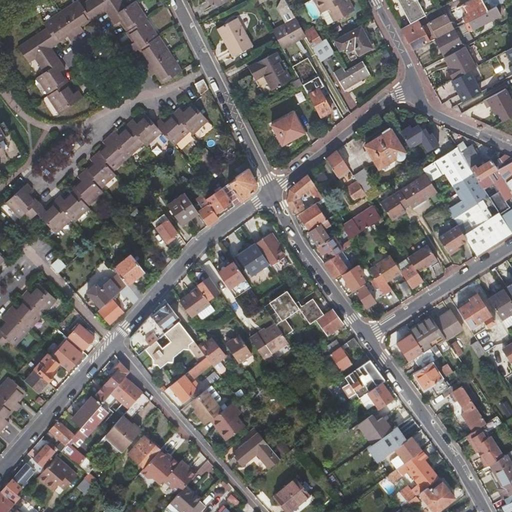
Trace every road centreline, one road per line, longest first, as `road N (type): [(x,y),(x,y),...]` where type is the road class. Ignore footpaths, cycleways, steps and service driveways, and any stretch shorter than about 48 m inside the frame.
road 1 (unclassified): [(263,511),(111,343)]
road 2 (residential): [(270,193),(202,240),(111,343)]
road 3 (residential): [(270,193),(173,0)]
road 4 (residential): [(486,511),(368,338)]
road 5 (residential): [(270,193),(393,95),(413,90)]
road 6 (residential): [(368,338),(270,193)]
road 7 (residential): [(511,247),(368,338)]
road 8 (residential): [(111,343),(0,469)]
